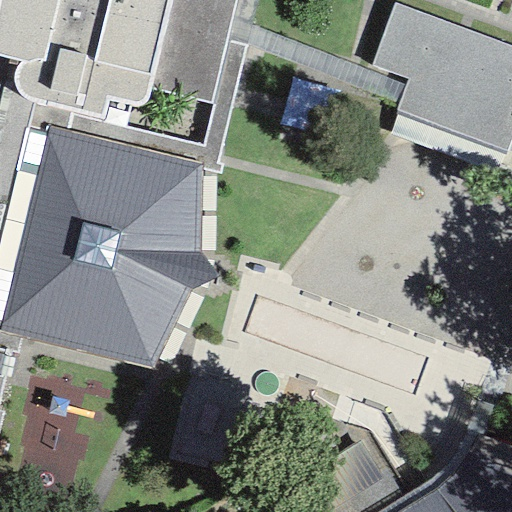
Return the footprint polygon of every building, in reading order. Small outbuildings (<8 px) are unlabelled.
[(0,0),(0,315),(47,127),(27,125),(32,102),(203,145),(226,41),(231,17),(234,0),(0,0)] [(511,47),(393,5),(370,66),(406,79),(404,86),(397,104),(393,115),(504,156),(506,152),(511,134),(511,47)] [(404,86),(231,17),(226,41),(245,46),(397,104),(404,86)] [(245,46),(226,41),(203,145),(32,102),(27,125),(47,127),(201,166),(201,170),(219,174),(221,165),(215,164),(245,46)] [(201,166),(47,127),(0,315),(0,330),(20,336),(153,370),(192,291),(216,277),(198,255),(201,170),(201,166)] [(15,355),(20,336),(0,330),(0,352),(9,354),(15,355)] [(0,412),(0,411),(0,388),(9,354),(0,352),(0,412)] [(491,406),(476,401),(460,447),(450,460),(439,473),(375,511),(401,511),(435,491),(443,486),(464,462),(478,439),(480,435),(491,406)] [(511,511),(511,448),(480,435),(478,439),(464,462),(443,486),(435,491),(401,511),(511,511)] [(311,511),(357,511),(394,489),(361,438),(293,482),(311,511)]
